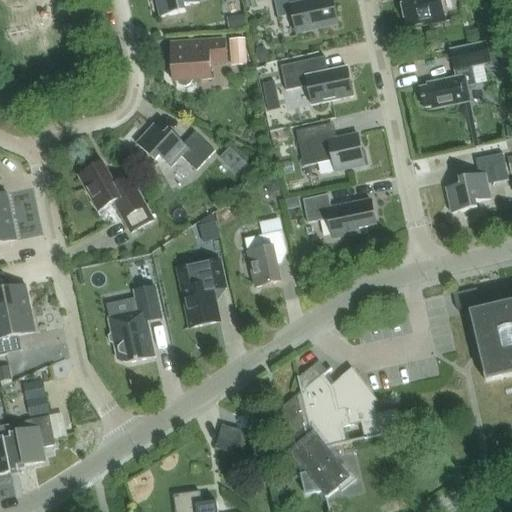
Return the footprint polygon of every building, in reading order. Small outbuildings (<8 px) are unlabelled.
[(156,0),(161,19),(186,13),(185,7),(199,4),(198,0),(156,0)] [(256,9),(253,0),(247,0),(244,1),(247,11),(256,9)] [(338,27),(332,0),(319,0),(304,3),(303,0),(274,0),(279,19),(293,16),(297,35),(338,27)] [(401,0),(408,28),(425,24),(426,27),(445,23),(440,1),(446,0),(401,0)] [(244,16),(227,18),(229,30),(246,27),(244,16)] [(247,66),(245,39),(230,41),(232,67),(247,66)] [(476,86),(472,67),(491,63),(492,68),(509,64),(504,40),(451,51),(457,79),(428,85),(428,88),(421,89),(425,109),(433,108),(433,111),(470,103),(467,88),(476,86)] [(190,85),(193,82),(212,80),(211,64),(227,63),(225,41),(171,45),(174,83),(178,83),(181,86),(186,87),(190,85)] [(314,76),(311,61),(281,67),(286,92),(308,87),(312,107),(354,98),(347,69),(328,73),(314,76)] [(275,82),(264,84),(270,109),(281,107),(275,82)] [(197,172),(215,152),(195,133),(184,145),(170,132),(166,136),(155,126),(137,145),(156,163),(160,159),(171,169),(181,158),(197,172)] [(336,173),(368,166),(365,152),(362,153),(358,135),(327,142),(324,127),(297,133),(304,168),(333,162),(336,173)] [(243,181),(253,170),(231,149),(221,160),(243,181)] [(452,215),(478,210),(476,204),(491,201),(488,186),(509,181),(503,155),(476,161),(479,176),(460,180),(461,186),(447,189),(452,215)] [(131,235),(155,222),(130,178),(116,186),(103,164),(79,178),(98,213),(114,204),(131,235)] [(283,192),(279,177),(266,181),(270,195),(283,192)] [(0,220),(12,218),(7,194),(0,195),(0,220)] [(303,201),(308,225),(329,220),(334,240),(360,235),(359,230),(376,226),(371,201),(332,209),(329,196),(303,201)] [(12,218),(0,220),(0,244),(17,241),(12,218)] [(218,223),(202,226),(204,239),(220,236),(218,223)] [(263,237),(246,241),(248,254),(256,289),(282,284),(276,257),(288,255),(283,232),(263,237)] [(191,329),(220,323),(214,292),(225,289),(220,262),(178,271),(191,329)] [(0,316),(31,310),(26,287),(0,291),(0,316)] [(163,320),(156,288),(135,292),(139,313),(109,320),(112,334),(109,337),(110,343),(114,345),(118,361),(128,365),(156,359),(148,323),(163,320)] [(465,293),(467,301),(479,298),(477,290),(465,293)] [(455,304),(467,301),(465,293),(453,296),(455,304)] [(479,298),(467,301),(469,309),(481,306),(479,298)] [(469,309),(467,301),(455,304),(457,311),(469,309)] [(480,357),(486,383),(511,376),(511,302),(469,313),(480,357)] [(36,334),(31,310),(0,316),(0,356),(7,355),(4,340),(36,334)] [(0,383),(13,380),(10,367),(0,369),(0,383)] [(361,420),(366,440),(415,429),(414,428),(411,428),(397,410),(377,415),(374,403),(378,402),(352,369),(331,386),(324,377),(332,370),(331,369),(297,398),(275,415),(275,416),(301,448),(292,456),(301,467),(302,467),(304,475),(297,477),(297,479),(301,477),(306,496),(325,492),(329,511),(330,511),(328,499),(339,490),(341,492),(357,480),(345,465),(342,467),(328,449),(347,444),(343,428),(351,426),(350,422),(361,420)] [(28,401),(46,398),(43,382),(25,385),(28,401)] [(50,414),(46,398),(28,401),(31,417),(50,414)] [(26,423),(10,427),(9,427),(19,475),(20,475),(18,468),(45,463),(42,449),(56,446),(50,417),(26,422),(26,423)] [(243,451),(245,428),(220,426),(218,448),(243,451)] [(9,427),(0,428),(0,476),(18,472),(18,475),(19,475),(9,427)] [(279,497),(288,490),(283,474),(273,477),(279,497)] [(218,511),(218,503),(202,505),(200,493),(174,496),(176,511),(218,511)]
